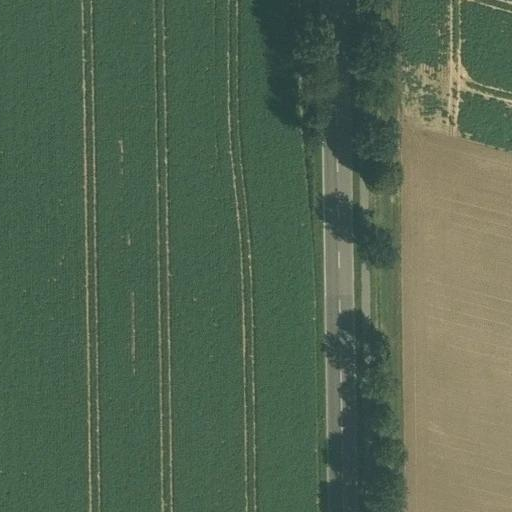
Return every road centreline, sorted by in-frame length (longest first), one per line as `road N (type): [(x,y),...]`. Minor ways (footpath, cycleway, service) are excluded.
road 1 (track): [(386,0),(400,511)]
road 2 (tertiary): [(334,0),(343,511)]
